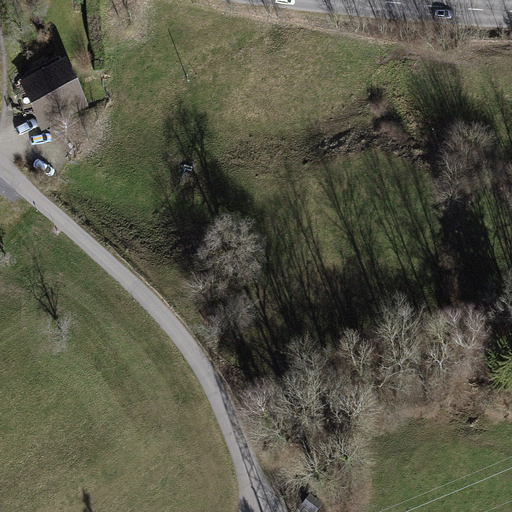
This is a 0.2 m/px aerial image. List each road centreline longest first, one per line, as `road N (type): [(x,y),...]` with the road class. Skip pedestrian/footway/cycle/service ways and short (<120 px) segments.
road 1 (residential): [(0,169),(167,323),(215,394),(265,511)]
road 2 (tertiary): [(356,0),(511,10)]
